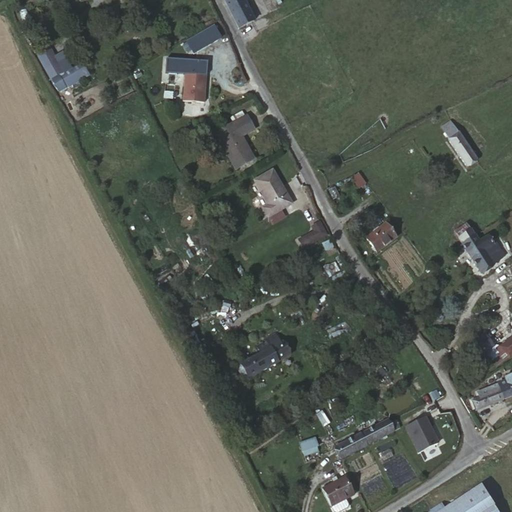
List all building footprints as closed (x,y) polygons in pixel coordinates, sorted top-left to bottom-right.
[(243,0),(225,0),(240,28),(255,22),(243,0)] [(202,47),(198,39),(177,50),(181,56),(202,47)] [(52,80),(53,79),(60,75),(64,73),(52,50),(39,57),(52,80)] [(60,75),(53,79),(60,91),(83,78),(78,69),(62,78),(60,75)] [(186,71),(184,82),(199,85),(200,74),(186,71)] [(199,85),(184,82),(177,81),(173,107),(195,110),(199,85)] [(234,120),(236,124),(237,126),(248,121),(245,115),(234,120)] [(237,126),(242,136),(255,131),(251,119),(248,121),(237,126)] [(440,126),(444,131),(450,127),(454,124),(450,119),(440,126)] [(249,151),(242,136),(237,126),(236,124),(219,133),(232,160),(249,151)] [(450,127),(444,131),(447,136),(445,138),(464,164),(475,157),(457,131),(454,133),(450,127)] [(359,170),(351,175),(360,187),(367,182),(359,170)] [(270,222),(283,214),(292,208),(273,177),(251,190),(266,215),(260,218),(265,225),(270,222)] [(274,228),(286,221),(283,214),(270,222),(274,228)] [(327,238),(319,224),(312,227),(316,234),(296,245),(300,252),(327,238)] [(462,244),(476,235),(468,224),(454,233),(462,244)] [(397,241),(388,228),(369,242),(376,254),(397,241)] [(480,241),(476,235),(462,244),(482,271),(495,262),(480,241)] [(488,236),(480,241),(495,262),(501,258),(496,251),(498,250),(488,236)] [(500,248),(498,250),(496,251),(501,258),(505,255),(500,248)] [(258,346),(262,353),(237,366),(244,379),(291,355),(283,342),(281,343),(276,333),(266,339),(269,343),(265,345),(264,343),(258,346)] [(494,344),(486,333),(471,345),(479,357),(494,344)] [(504,359),(511,353),(511,335),(500,344),(504,349),(499,353),(504,359)] [(479,389),(482,395),(511,384),(511,372),(504,375),(506,379),(479,389)] [(511,384),(482,395),(464,403),(469,412),(511,395),(511,384)] [(425,418),(405,429),(418,456),(438,446),(425,418)] [(395,432),(389,421),(337,447),(342,458),(395,432)] [(317,448),(315,439),(300,443),(302,451),(317,448)] [(331,500),(331,499),(345,493),(352,490),(345,476),(340,478),(335,480),(324,485),(331,500)] [(498,511),(479,486),(440,511),(437,506),(428,511),(498,511)] [(345,493),(331,499),(334,505),(337,506),(347,501),(348,499),(345,493)]
